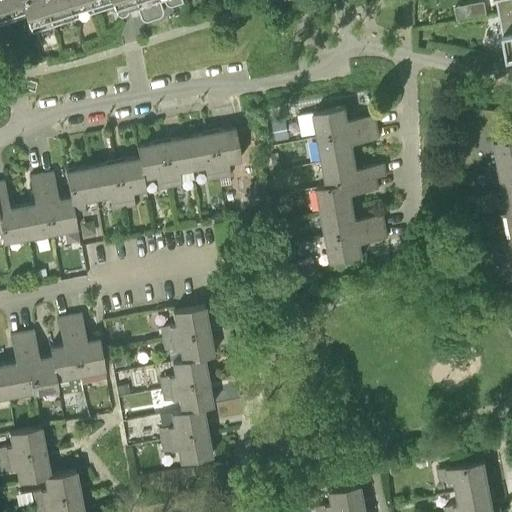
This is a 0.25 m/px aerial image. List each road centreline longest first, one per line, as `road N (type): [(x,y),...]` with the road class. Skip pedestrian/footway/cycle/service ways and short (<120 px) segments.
road 1 (residential): [(28,126),(313,71),(353,50)]
road 2 (residential): [(412,233),(408,53)]
